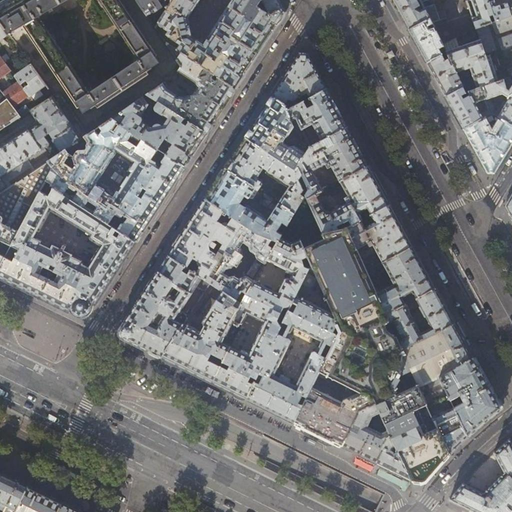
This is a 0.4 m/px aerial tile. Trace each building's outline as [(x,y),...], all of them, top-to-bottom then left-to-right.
[(0,0),(0,22),(9,34),(23,25),(78,107),(80,107),(84,112),(91,107),(92,108),(97,105),(99,108),(150,74),(148,71),(153,68),(153,67),(160,62),(156,56),(157,55),(121,0),(0,0)] [(137,0),(148,16),(153,12),(154,13),(164,7),(162,3),(167,0),(169,0),(172,3),(173,0),(137,0)] [(173,0),(172,3),(158,23),(156,27),(161,36),(165,29),(168,31),(167,34),(181,44),(177,49),(194,61),(197,57),(199,58),(201,54),(206,57),(201,65),(214,73),(218,77),(236,88),(246,71),(258,53),(231,36),(235,30),(220,19),(204,44),(192,36),(188,17),(197,4),(190,0),(173,0)] [(190,0),(197,4),(199,0),(232,0),(220,19),(235,30),(231,36),(258,53),(271,34),(285,12),(283,8),(271,15),(262,0),(190,0)] [(278,0),(262,0),(271,15),(283,8),(278,0)] [(392,0),(399,11),(409,30),(429,19),(424,8),(420,10),(416,9),(415,7),(419,5),(416,0),(415,0),(392,0)] [(420,0),(424,8),(429,19),(430,18),(434,27),(443,45),(446,51),(480,39),(476,28),(473,18),(467,1),(468,0),(420,0)] [(511,4),(509,6),(508,3),(496,6),(493,0),(471,0),(477,17),(473,18),(476,28),(491,23),(489,16),(493,15),(495,22),(511,15),(511,4)] [(149,18),(156,27),(158,23),(153,15),(149,18)] [(511,29),(511,15),(495,22),(491,23),(476,28),(480,39),(486,56),(490,55),(496,53),(491,36),(511,29)] [(443,45),(434,27),(430,18),(429,19),(409,30),(416,42),(427,63),(442,54),(445,52),(446,52),(446,51),(443,45)] [(0,22),(0,40),(9,34),(0,22)] [(511,47),(511,34),(498,39),(502,51),(506,50),(511,47)] [(480,39),(446,51),(446,52),(445,52),(448,56),(444,58),(442,54),(427,63),(436,80),(445,96),(462,86),(462,87),(463,86),(460,79),(468,74),(469,73),(469,72),(469,71),(469,69),(469,68),(476,88),(482,86),(498,81),(490,55),(486,56),(480,39)] [(201,65),(194,61),(177,49),(165,42),(182,66),(179,70),(196,81),(197,82),(197,84),(198,85),(199,86),(194,94),(185,97),(184,96),(183,96),(182,95),(180,95),(179,96),(178,94),(169,88),(165,82),(147,94),(184,118),(189,121),(207,133),(220,112),(236,88),(218,77),(216,81),(213,79),(212,76),(214,73),(201,65)] [(509,59),(506,50),(502,51),(501,51),(504,61),(509,59)] [(285,77),(272,96),(285,105),(287,109),(302,101),(300,97),(302,96),(304,100),(311,97),(327,88),(317,71),(308,53),(306,53),(300,53),(285,77)] [(1,57),(0,57),(0,78),(11,70),(1,57)] [(19,81),(21,84),(25,82),(28,86),(24,88),(30,95),(31,97),(47,86),(31,64),(15,75),(19,81)] [(496,116),(501,119),(511,125),(511,83),(509,77),(498,81),(482,86),(489,104),(490,109),(492,113),(492,114),(496,116)] [(24,88),(21,84),(19,81),(3,93),(13,107),(30,95),(24,88)] [(489,104),(482,86),(476,88),(468,91),(469,95),(463,98),(461,95),(465,92),(462,87),(462,86),(445,96),(453,111),(463,129),(492,113),(490,109),(480,114),(475,103),(484,99),(487,105),(489,104)] [(338,109),(327,88),(311,97),(316,106),(309,110),(304,100),(302,101),(287,109),(294,127),(296,132),(302,129),(312,123),(322,140),(329,136),(348,127),(338,109)] [(0,130),(21,117),(13,107),(3,93),(0,90),(0,89),(0,130)] [(52,141),(60,153),(65,149),(81,139),(55,100),(61,95),(59,93),(31,111),(40,124),(29,131),(28,129),(22,134),(0,147),(0,177),(48,146),(49,143),(45,136),(49,133),(53,139),(52,141)] [(182,122),(184,118),(147,94),(145,95),(150,102),(156,106),(155,107),(155,109),(155,110),(156,111),(157,111),(167,118),(162,125),(161,125),(160,124),(159,124),(156,124),(155,124),(153,126),(153,127),(142,120),(142,119),(142,118),(141,117),(141,116),(148,104),(143,97),(120,112),(122,114),(123,112),(127,115),(120,124),(158,149),(165,138),(170,141),(166,148),(167,149),(168,151),(166,154),(185,166),(195,150),(207,133),(189,121),(186,126),(182,122)] [(285,105),(272,96),(259,118),(245,137),(260,147),(264,143),(271,147),(268,152),(295,170),(297,167),(306,153),(294,146),(289,147),(284,143),(284,141),(287,136),(288,137),(294,127),(287,109),(285,105)] [(485,122),(496,116),(492,114),(492,113),(463,129),(473,147),(487,174),(495,174),(509,149),(511,144),(511,125),(501,119),(497,125),(495,124),(493,127),(495,128),(493,132),(490,131),(485,122)] [(65,149),(60,153),(49,160),(53,168),(48,177),(53,180),(54,180),(55,177),(59,179),(54,188),(116,229),(121,232),(135,242),(161,203),(185,166),(166,154),(162,160),(162,162),(163,163),(159,168),(155,165),(156,164),(156,162),(151,159),(158,149),(120,124),(115,133),(110,130),(116,121),(111,118),(97,128),(87,134),(86,136),(91,144),(86,152),(85,152),(83,152),(82,152),(81,152),(80,153),(79,152),(75,157),(76,158),(76,159),(76,161),(76,162),(77,163),(78,164),(74,170),(63,163),(68,154),(65,149)] [(83,128),(87,134),(97,128),(93,122),(83,128)] [(358,146),(348,127),(329,136),(334,146),(330,148),(329,146),(326,148),(322,140),(310,146),(306,153),(297,167),(302,175),(309,189),(306,194),(308,198),(322,190),(312,171),(327,163),(329,167),(331,165),(340,181),(369,166),(358,146)] [(306,137),(302,129),(296,132),(299,138),(301,139),(306,137)] [(260,147),(245,137),(235,153),(225,168),(246,182),(248,183),(259,190),(262,185),(263,184),(262,184),(262,183),(262,182),(258,180),(258,178),(263,169),(267,171),(266,173),(288,188),(285,193),(284,192),(280,197),(282,198),(278,203),(294,214),(306,194),(299,179),(302,175),(297,167),(295,170),(268,152),(260,147)] [(0,267),(41,191),(48,177),(53,168),(49,160),(0,193),(0,267)] [(379,184),(369,166),(340,181),(348,196),(346,197),(348,202),(329,211),(325,210),(318,198),(325,194),(323,190),(322,190),(308,198),(323,233),(347,227),(390,205),(379,184)] [(246,182),(225,168),(215,184),(205,198),(225,212),(233,217),(257,234),(272,240),(277,243),(280,237),(281,235),(276,232),(281,224),(286,226),(294,214),(278,203),(268,219),(247,206),(246,208),(240,204),(245,196),(249,199),(250,198),(253,199),(259,190),(248,183),(245,189),(242,187),(246,182)] [(72,311),(73,313),(75,314),(76,315),(78,316),(79,316),(81,316),(82,316),(83,316),(84,315),(86,315),(87,314),(89,313),(89,312),(90,310),(91,308),(92,306),(91,304),(91,302),(92,302),(95,304),(114,274),(135,242),(121,232),(118,237),(113,234),(116,229),(54,188),(53,188),(49,195),(41,191),(0,267),(0,277),(32,293),(69,311),(70,308),(71,308),(71,310),(72,311)] [(194,265),(199,268),(196,274),(210,283),(222,291),(236,300),(241,293),(246,295),(253,283),(246,278),(245,279),(242,280),(242,279),(239,282),(232,278),(229,279),(228,278),(228,279),(220,275),(225,268),(226,268),(230,267),(240,253),(239,253),(239,249),(239,248),(238,248),(242,241),(250,246),(250,247),(251,250),(250,251),(257,255),(257,256),(258,258),(258,259),(265,263),(266,260),(273,249),(269,246),(272,240),(257,234),(233,217),(228,224),(228,225),(229,226),(228,227),(228,228),(227,229),(226,229),(224,229),(223,229),(223,228),(222,226),(222,225),(223,224),(219,221),(225,212),(205,198),(187,227),(168,255),(184,266),(187,268),(190,263),(192,265),(193,265),(194,265)] [(402,226),(390,205),(347,227),(356,249),(369,242),(370,245),(373,244),(383,262),(413,246),(402,226)] [(345,384),(329,395),(312,386),(307,397),(303,404),(294,423),(319,435),(342,446),(350,429),(352,425),(359,410),(375,403),(379,412),(382,418),(385,424),(387,430),(390,435),(394,444),(397,451),(410,480),(411,480),(413,481),(418,482),(422,482),(425,481),(439,465),(449,454),(437,426),(427,431),(417,407),(426,403),(418,384),(395,394),(391,384),(394,373),(396,376),(400,374),(399,371),(400,361),(402,361),(403,353),(401,348),(398,340),(395,335),(387,327),(384,321),(388,318),(386,314),(376,293),(356,249),(347,227),(323,233),(325,238),(304,248),(311,264),(318,278),(328,299),(338,321),(344,318),(347,324),(340,327),(340,328),(338,333),(332,346),(326,356),(319,371),(345,384)] [(280,237),(277,243),(273,249),(266,260),(292,273),(290,277),(288,276),(284,278),(277,292),(254,281),(253,283),(246,295),(241,303),(232,318),(233,319),(241,323),(247,313),(264,321),(250,351),(251,352),(250,356),(230,347),(212,382),(230,391),(246,399),(255,380),(259,373),(278,333),(281,327),(278,319),(284,306),(292,304),(293,302),(311,264),(304,248),(300,240),(291,244),(280,237)] [(424,267),(413,246),(383,262),(392,280),(390,281),(392,284),(376,293),(386,314),(435,288),(424,267)] [(184,266),(168,255),(156,274),(127,318),(119,330),(121,337),(141,347),(162,357),(184,323),(188,318),(186,314),(180,311),(192,293),(201,298),(210,283),(196,274),(190,270),(187,273),(182,269),(184,266)] [(278,333),(259,373),(263,375),(259,382),(255,380),(246,399),(269,410),(294,423),(303,404),(298,402),(302,394),(307,397),(312,386),(319,371),(326,356),(320,353),(325,343),(332,346),(338,333),(333,331),(338,322),(338,321),(328,299),(323,308),(304,299),(305,295),(309,295),(318,278),(311,264),(293,302),(297,305),(294,312),(289,310),(283,322),(288,324),(283,335),(278,333)] [(398,340),(401,348),(443,329),(455,323),(444,305),(435,288),(386,314),(388,318),(390,322),(394,320),(403,338),(398,340)] [(241,303),(236,300),(222,291),(203,320),(203,321),(203,322),(203,323),(204,324),(203,327),(200,326),(199,326),(197,330),(184,323),(162,357),(186,369),(212,382),(230,347),(230,346),(222,342),(233,319),(232,318),(241,303)] [(464,340),(455,323),(443,329),(457,360),(462,357),(465,362),(473,358),(464,340)] [(457,360),(443,329),(401,348),(403,353),(418,384),(426,403),(437,426),(449,454),(455,448),(463,440),(467,436),(454,407),(450,400),(441,380),(439,375),(453,368),(459,365),(457,360)] [(453,374),(441,380),(450,400),(468,390),(471,396),(468,398),(472,402),(471,402),(470,402),(469,402),(468,403),(467,404),(466,404),(466,405),(466,406),(465,407),(466,408),(460,411),(461,410),(461,409),(461,408),(461,407),(461,406),(460,406),(458,405),(454,407),(467,436),(483,422),(501,408),(499,405),(497,401),(491,391),(486,381),(481,372),(476,362),(473,358),(465,362),(459,365),(453,368),(452,368),(452,369),(452,370),(452,371),(452,372),(453,373),(453,374)] [(494,377),(484,358),(476,362),(481,372),(486,381),(494,377)] [(372,416),(379,412),(375,403),(359,410),(352,425),(355,426),(353,431),(350,429),(342,446),(358,454),(364,457),(375,462),(381,451),(381,448),(386,437),(390,435),(387,430),(381,433),(367,426),(372,416)] [(390,446),(394,444),(390,435),(386,437),(381,448),(381,451),(375,462),(375,463),(381,465),(393,472),(410,480),(397,451),(392,453),(390,452),(390,451),(390,450),(390,449),(389,449),(390,446)] [(511,511),(511,442),(510,439),(510,438),(508,440),(508,441),(496,451),(495,451),(493,452),(493,453),(495,455),(503,473),(483,494),(465,484),(466,484),(463,483),(462,485),(451,497),(449,499),(474,511),(511,511)] [(371,472),(375,463),(375,462),(364,457),(358,454),(353,463),(371,472)] [(393,472),(381,465),(376,476),(406,490),(411,480),(410,480),(393,472)] [(0,472),(0,511),(15,511),(28,486),(20,482),(0,472)] [(45,494),(28,486),(15,511),(58,511),(62,503),(45,494)] [(80,511),(62,503),(58,511),(80,511)]
